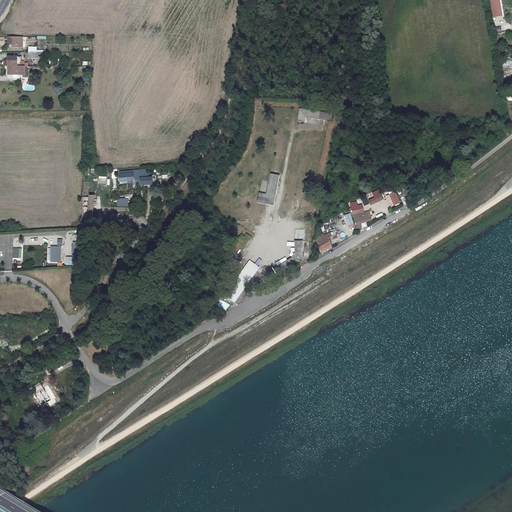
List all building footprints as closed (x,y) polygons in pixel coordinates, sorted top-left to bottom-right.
[(494,4),(495,17),(503,17),(501,0),(490,0),(491,4),(494,4)] [(10,37),(10,46),(20,46),(20,37),(10,37)] [(16,56),(7,56),(7,59),(3,59),(3,65),(16,65),(16,56)] [(511,89),(510,78),(502,80),(504,93),(505,93),(511,90),(511,89)] [(306,110),(304,120),(313,122),(314,117),(335,121),(336,114),(306,110)] [(259,192),(257,201),(273,204),(279,174),(270,173),(266,193),(259,192)] [(371,205),(382,202),(380,194),(369,198),(371,205)] [(394,206),(401,203),(398,195),(391,197),(394,206)] [(84,207),(83,220),(95,221),(97,196),(90,196),(89,207),(84,207)] [(367,222),(373,221),(370,211),(365,212),(363,204),(358,205),(357,201),(351,203),(357,229),(368,226),(367,222)] [(356,230),(351,213),(346,215),(351,232),(356,230)] [(242,233),(240,239),(249,243),(252,237),(242,233)] [(316,241),(318,244),(322,251),(333,244),(327,234),(323,237),(322,236),(320,237),(321,238),(316,241)] [(269,272),(264,275),(267,279),(305,258),(306,238),(297,238),(296,252),(292,257),(277,266),(275,264),(267,269),(269,272)] [(51,246),(51,263),(62,263),(62,246),(51,246)] [(22,258),(22,248),(13,248),(13,258),(22,258)] [(66,257),(66,266),(78,266),(78,257),(66,257)] [(253,257),(230,286),(232,288),(230,291),(231,291),(229,293),(236,298),(262,264),(253,257)] [(40,388),(31,394),(39,407),(48,400),(40,388)]
